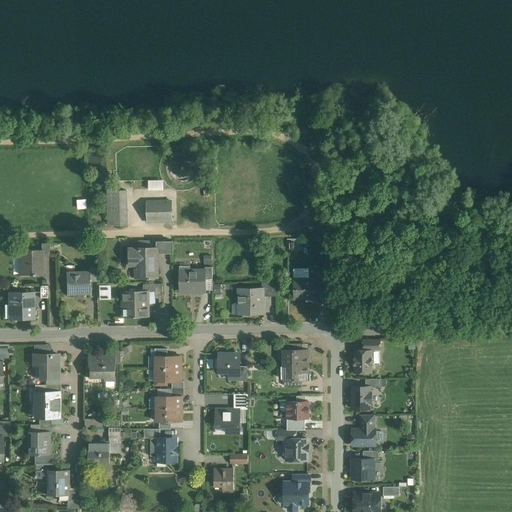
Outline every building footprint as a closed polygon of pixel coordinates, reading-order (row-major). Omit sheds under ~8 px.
[(147,182),(147,191),(163,190),(163,181),(147,182)] [(126,191),(108,191),(109,225),(127,225),(126,191)] [(171,201),(147,202),(147,222),(172,222),(171,201)] [(165,241),(156,242),(157,248),(157,254),(165,253),(165,241)] [(50,243),(42,244),(42,250),(42,256),(50,256),(50,243)] [(157,254),(157,248),(129,248),(129,263),(139,263),(140,277),(135,277),(135,278),(148,278),(149,279),(150,279),(151,278),(158,278),(157,254)] [(42,250),(20,250),(20,260),(23,260),(24,273),(21,274),(43,274),(42,256),(42,250)] [(205,270),(189,270),(190,273),(180,273),(180,271),(180,291),(206,291),(206,279),(206,270),(205,270)] [(90,272),(80,273),(81,275),(68,275),(68,273),(67,273),(67,293),(91,293),(91,281),(91,272),(90,272)] [(322,278),(294,278),(294,299),(322,299),(322,287),(322,278)] [(278,281),(262,282),(262,284),(263,284),(263,296),(278,296),(278,281)] [(100,284),(100,298),(112,298),(112,284),(100,284)] [(255,284),(255,288),(239,288),(239,314),(263,314),(263,296),(263,284),(262,284),(255,284)] [(148,291),(123,291),(123,301),(128,301),(129,317),(134,317),(136,317),(149,317),(148,291)] [(33,292),(10,292),(10,304),(13,304),(13,318),(10,318),(10,319),(23,319),(23,318),(34,318),(33,292)] [(381,340),(363,340),(363,350),(372,350),(381,350),(381,340)] [(9,344),(0,344),(0,358),(9,358),(9,344)] [(302,350),(284,350),(285,364),(284,365),(308,365),(308,350),(302,350)] [(363,350),(354,350),(354,373),(372,373),(372,350),(363,350)] [(58,354),(34,354),(34,365),(43,365),(43,378),(46,378),(58,378),(58,377),(58,354)] [(240,354),(219,354),(219,372),(229,372),(229,378),(240,378),(240,366),(240,354)] [(115,364),(115,356),(89,356),(89,375),(106,375),(106,380),(115,380),(115,364)] [(168,356),(157,356),(157,369),(180,369),(180,356),(168,356)] [(308,365),(284,365),(285,380),(303,380),(309,380),(308,365)] [(248,366),(240,366),(240,378),(240,381),(248,381),(248,366)] [(180,369),(157,369),(157,382),(172,382),(180,382),(180,381),(180,369)] [(382,379),(366,379),(366,387),(370,387),(382,387),(382,379)] [(46,384),(46,391),(59,391),(59,392),(60,392),(60,384),(46,384)] [(366,387),(352,387),(352,408),(370,408),(370,402),(371,402),(371,393),(370,393),(370,387),(366,387)] [(46,391),(35,391),(35,404),(59,404),(59,392),(59,391),(46,391)] [(234,407),(249,407),(248,392),(234,393),(234,407)] [(172,396),(158,396),(158,409),(181,409),(181,396),(172,396)] [(309,402),(288,402),(288,418),(290,418),(290,419),(292,421),(295,421),(296,419),(296,418),(309,418),(309,402)] [(59,404),(35,404),(35,417),(39,417),(59,417),(59,404)] [(241,408),(216,408),(216,428),(226,428),(226,432),(241,432),(241,408)] [(181,409),(158,409),(158,422),(160,422),(171,422),(181,422),(181,409)] [(374,415),(360,415),(360,430),(374,430),(374,415)] [(9,429),(0,428),(0,436),(3,436),(9,436),(9,429)] [(121,428),(109,428),(109,437),(121,437),(121,428)] [(160,429),(145,429),(145,438),(151,438),(157,438),(158,438),(160,438),(160,429)] [(296,430),(278,430),(278,439),(285,439),(285,438),(296,438),(296,430)] [(360,430),(352,430),(353,445),(376,445),(376,430),(374,430),(360,430)] [(39,431),(30,431),(30,455),(36,455),(36,464),(52,464),(52,455),(49,455),(49,432),(49,431),(39,431)] [(160,438),(158,438),(157,438),(151,438),(151,456),(161,456),(168,463),(169,462),(177,462),(177,453),(177,447),(177,443),(175,443),(172,440),(172,438),(160,438)] [(296,438),(285,438),(285,439),(285,449),(288,451),(288,460),(289,460),(290,462),(296,462),(297,460),(308,460),(308,451),(309,451),(309,444),(308,444),(308,438),(296,438)] [(110,443),(89,443),(89,463),(110,463),(110,443)] [(379,451),(363,451),(363,458),(374,458),(374,459),(379,459),(379,451)] [(249,455),(232,455),(232,463),(249,463),(249,455)] [(363,458),(354,458),(354,467),(352,467),(353,479),(372,479),(372,470),(374,470),(374,459),(374,458),(363,458)] [(68,470),(49,470),(49,493),(46,493),(46,494),(59,494),(59,500),(68,500),(68,494),(68,488),(68,470)] [(234,470),(215,470),(215,485),(224,485),(224,490),(234,490),(234,470)] [(294,482),(285,482),(285,494),(288,494),(288,504),(289,504),(289,510),(298,510),(298,504),(309,504),(309,482),(294,482)] [(399,486),(383,486),(383,495),(399,495),(399,486)] [(83,488),(68,488),(68,494),(68,500),(83,500),(83,488)] [(380,511),(380,493),(354,493),(354,511),(380,511)]
